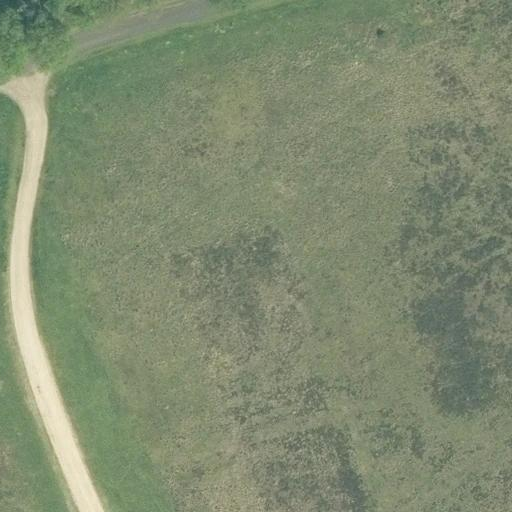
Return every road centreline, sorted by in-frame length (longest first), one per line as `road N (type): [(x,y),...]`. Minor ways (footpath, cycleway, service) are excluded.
road 1 (track): [(88,511),(21,318),(20,225),(36,125),(22,62)]
road 2 (track): [(22,62),(234,0)]
